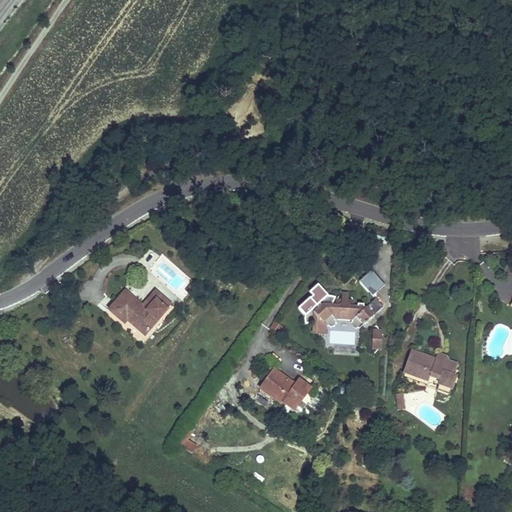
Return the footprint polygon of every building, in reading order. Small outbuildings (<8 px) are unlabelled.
[(206,260),(201,268),(218,276),(231,279),(233,270),(222,268),(206,260)] [(164,261),(155,271),(179,292),(187,282),(164,261)] [(368,275),(363,278),(376,293),(385,285),(372,270),(368,275)] [(194,282),(186,291),(190,294),(198,285),(194,282)] [(156,300),(167,309),(171,305),(156,291),(142,306),(147,310),(156,300)] [(145,335),(167,309),(156,300),(147,310),(142,306),(125,292),(109,310),(124,323),(127,320),(128,318),(131,321),(130,322),(145,335)] [(359,328),(383,307),(376,299),(366,307),(354,306),(353,300),(348,300),(348,297),(341,297),(341,300),(336,300),(335,305),(332,305),(335,298),(328,296),(320,297),(321,299),(317,302),(315,301),(312,302),(311,305),(312,307),(308,310),(307,309),(305,317),(305,324),(313,323),(313,333),(319,333),(319,335),(326,335),(326,328),(324,328),(324,325),(325,325),(327,327),(335,320),(352,321),(359,328)] [(275,323),(270,329),(278,334),(282,328),(275,323)] [(329,331),(328,347),(357,349),(358,333),(329,331)] [(380,333),(374,334),(375,337),(373,338),(372,342),(374,343),(374,346),(380,347),(381,340),(380,333)] [(453,376),(457,365),(448,361),(436,357),(435,359),(411,351),(403,372),(428,381),(430,376),(440,380),(439,385),(451,389),(455,377),(453,376)] [(299,380),(295,385),(274,369),(260,389),(282,404),(283,402),(294,410),(310,388),(299,380)] [(451,389),(439,385),(437,390),(449,395),(451,389)] [(349,390),(342,386),(337,394),(344,398),(349,390)] [(403,394),(395,395),(397,411),(405,410),(403,394)] [(187,440),(193,431),(189,428),(178,445),(192,454),(197,446),(187,440)]
